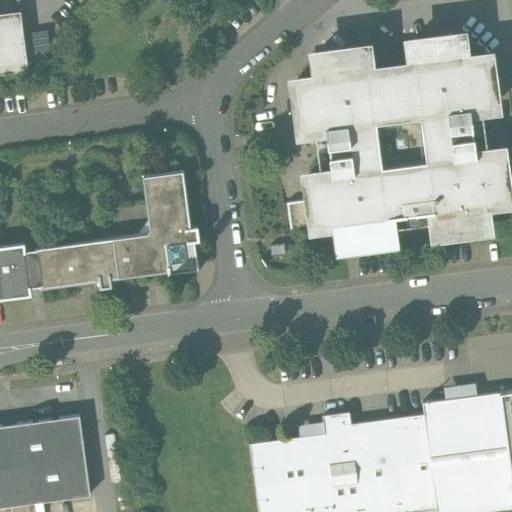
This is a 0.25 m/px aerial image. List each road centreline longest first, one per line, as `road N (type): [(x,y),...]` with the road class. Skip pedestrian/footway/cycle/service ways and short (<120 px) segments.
road 1 (unclassified): [(239,318),(511,283)]
road 2 (unclassified): [(0,353),(239,318)]
road 3 (unclassified): [(217,102),(0,130)]
road 4 (unclassified): [(217,102),(239,318)]
road 5 (unclassified): [(312,0),(217,102)]
